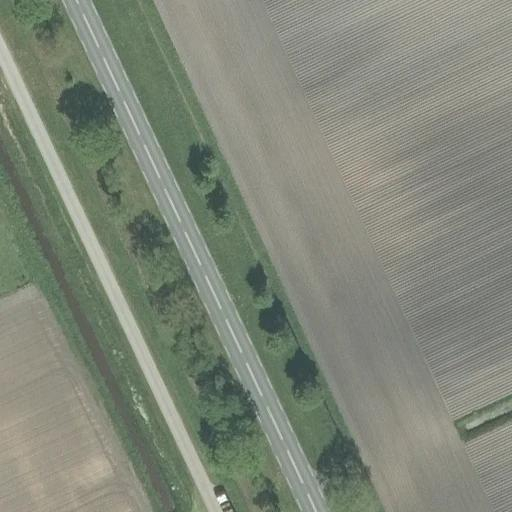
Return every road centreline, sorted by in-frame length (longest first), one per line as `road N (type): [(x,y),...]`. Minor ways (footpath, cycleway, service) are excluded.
road 1 (primary): [(306,511),(69,0)]
road 2 (unclassified): [(219,511),(0,52)]
